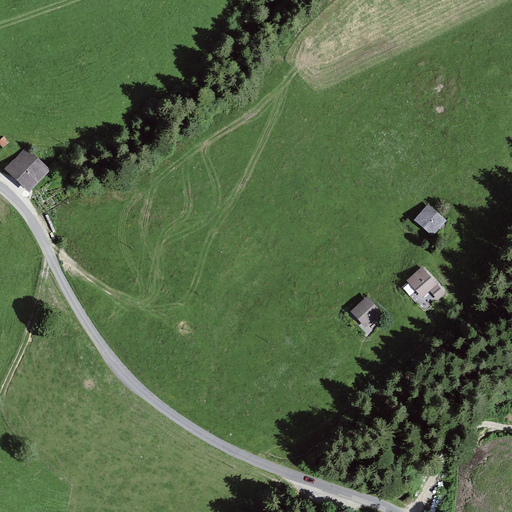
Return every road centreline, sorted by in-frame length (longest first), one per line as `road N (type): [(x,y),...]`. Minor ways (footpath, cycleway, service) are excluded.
road 1 (unclassified): [(394,511),(238,453),(143,393),(117,369),(34,225),(0,187)]
road 2 (track): [(49,252),(27,341),(0,397)]
road 3 (track): [(511,426),(461,432),(414,511)]
